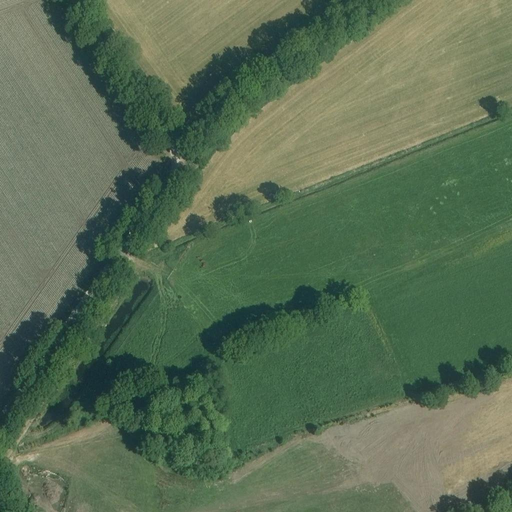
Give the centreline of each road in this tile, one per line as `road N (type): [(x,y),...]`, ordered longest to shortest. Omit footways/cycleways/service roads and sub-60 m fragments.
road 1 (track): [(0,467),(121,290),(127,245)]
road 2 (unclassified): [(188,135),(222,119),(382,0)]
road 3 (track): [(0,425),(127,245)]
road 4 (unclassified): [(188,135),(155,121),(71,0)]
road 5 (track): [(127,245),(174,181),(188,135)]
